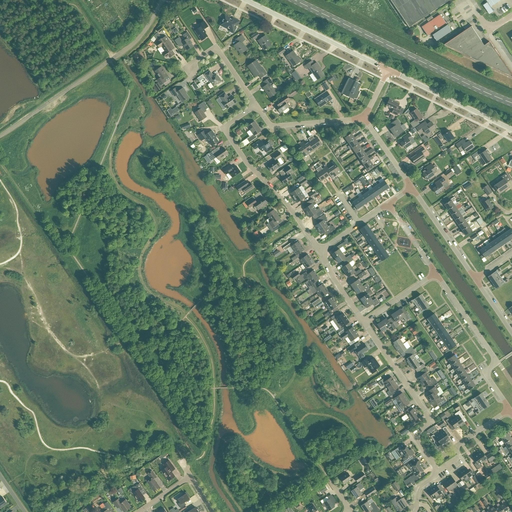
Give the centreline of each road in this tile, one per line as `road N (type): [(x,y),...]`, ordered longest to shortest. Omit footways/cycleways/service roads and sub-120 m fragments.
road 1 (primary): [(511,102),(295,0)]
road 2 (residential): [(319,250),(224,127),(255,105)]
road 3 (residential): [(433,463),(413,436),(431,420),(363,322)]
road 4 (residential): [(509,408),(487,376),(492,355),(435,273)]
road 5 (unclassified): [(388,69),(245,0)]
road 6 (unclassified): [(511,129),(388,69)]
road 7 (unclassified): [(0,136),(109,60)]
